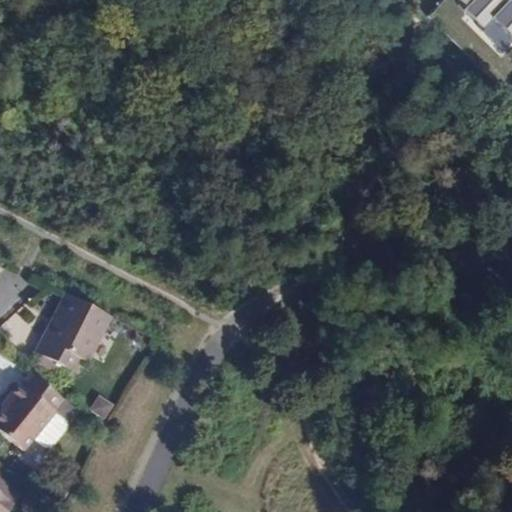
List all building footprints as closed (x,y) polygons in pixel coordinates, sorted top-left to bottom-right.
[(455,0),(464,8),(461,11),(479,28),(488,18),(511,42),(511,0),(505,0),(503,2),(500,0),(455,0)] [(44,293),(35,309),(48,316),(57,300),(44,293)] [(87,363),(110,317),(65,294),(35,352),(45,357),(55,362),(52,369),(62,374),(66,368),(74,371),(80,359),(87,363)] [(41,363),(52,369),(55,362),(45,357),(41,363)] [(36,432),(52,412),(50,410),(60,399),(56,395),(29,374),(20,385),(16,381),(4,395),(9,399),(2,407),(0,409),(0,433),(21,450),(36,432)] [(9,399),(4,395),(0,400),(0,406),(2,407),(9,399)] [(60,419),(70,407),(60,399),(50,410),(52,412),(60,419)] [(60,419),(52,412),(36,432),(48,441),(54,440),(65,427),(64,421),(60,419)] [(0,511),(3,511),(21,490),(0,472),(0,511)]
